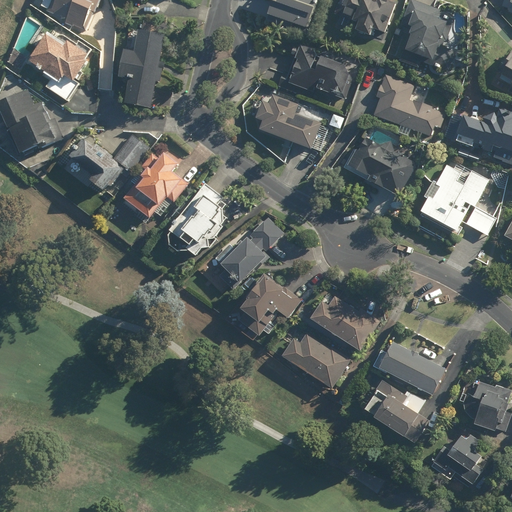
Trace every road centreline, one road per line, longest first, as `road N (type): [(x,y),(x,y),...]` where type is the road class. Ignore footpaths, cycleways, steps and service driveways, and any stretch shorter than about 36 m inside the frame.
road 1 (residential): [(511,319),(439,272),(357,244),(206,128)]
road 2 (residential): [(221,6),(238,39),(240,67),(206,128)]
road 3 (residential): [(206,128),(198,95),(221,6)]
